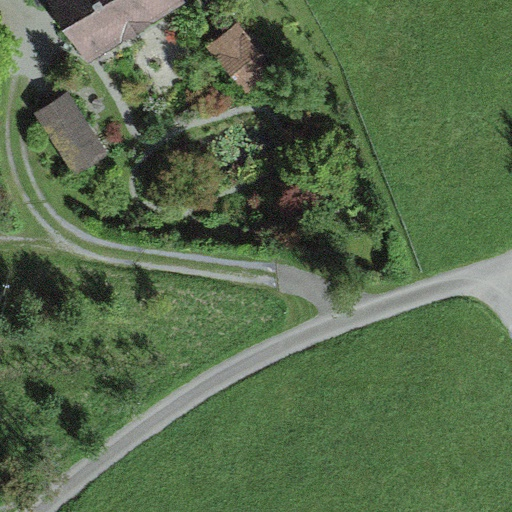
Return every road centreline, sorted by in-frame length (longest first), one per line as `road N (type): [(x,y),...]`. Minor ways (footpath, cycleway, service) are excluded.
road 1 (track): [(45,511),(126,440),(300,335),(492,283)]
road 2 (track): [(367,313),(267,279),(117,251),(51,221),(19,179),(15,117)]
